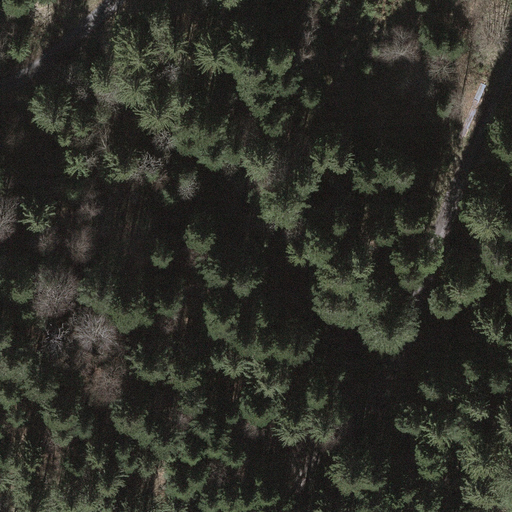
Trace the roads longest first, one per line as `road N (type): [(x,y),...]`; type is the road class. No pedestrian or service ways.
road 1 (track): [(274,511),(385,354),(486,84),(511,47)]
road 2 (track): [(0,82),(53,54),(118,0)]
